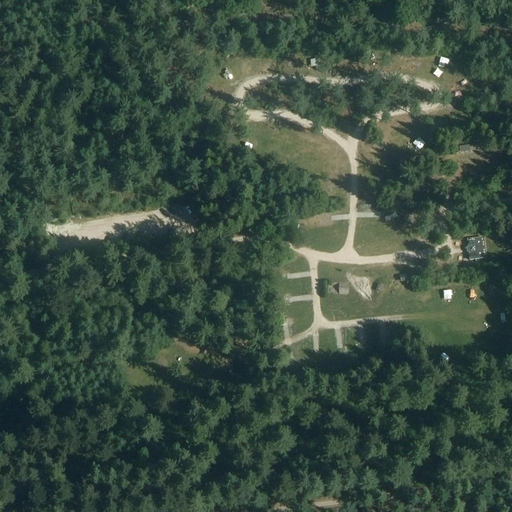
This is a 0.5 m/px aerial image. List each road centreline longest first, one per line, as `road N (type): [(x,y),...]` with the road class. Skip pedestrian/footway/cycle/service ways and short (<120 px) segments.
road 1 (track): [(0,276),(248,239),(315,256)]
road 2 (track): [(511,29),(205,0)]
road 3 (track): [(233,511),(511,476)]
road 4 (track): [(426,253),(442,249),(446,211),(511,202)]
